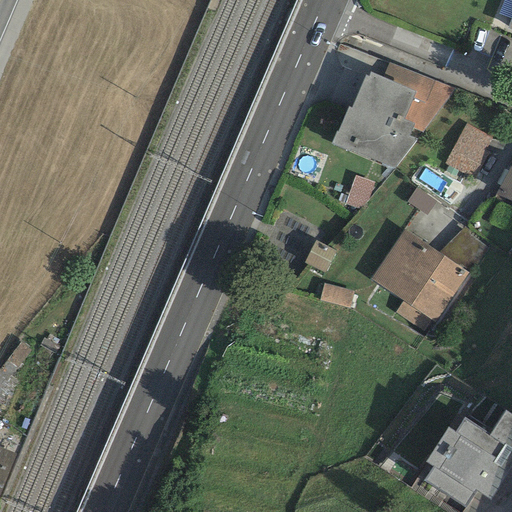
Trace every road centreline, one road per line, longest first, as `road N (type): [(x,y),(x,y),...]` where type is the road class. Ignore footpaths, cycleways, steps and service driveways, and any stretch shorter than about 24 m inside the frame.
road 1 (primary): [(103,511),(318,9)]
road 2 (unclassified): [(252,0),(474,82)]
road 3 (residential): [(318,9),(449,60),(474,82)]
